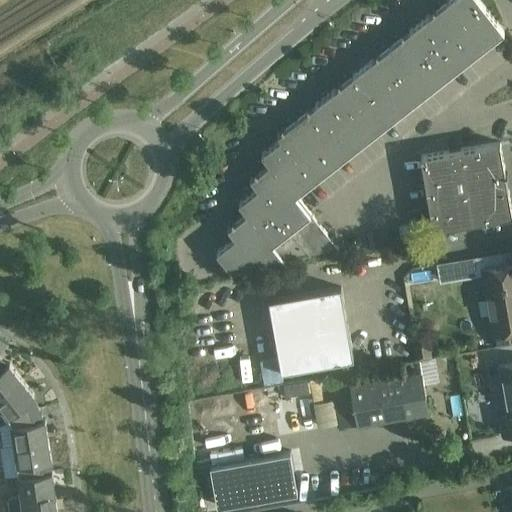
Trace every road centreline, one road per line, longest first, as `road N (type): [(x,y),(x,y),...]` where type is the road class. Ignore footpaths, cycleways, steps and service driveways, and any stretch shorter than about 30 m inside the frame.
road 1 (tertiary): [(156,511),(123,221)]
road 2 (tertiary): [(163,164),(194,122),(337,0)]
road 3 (tertiary): [(297,0),(139,131)]
